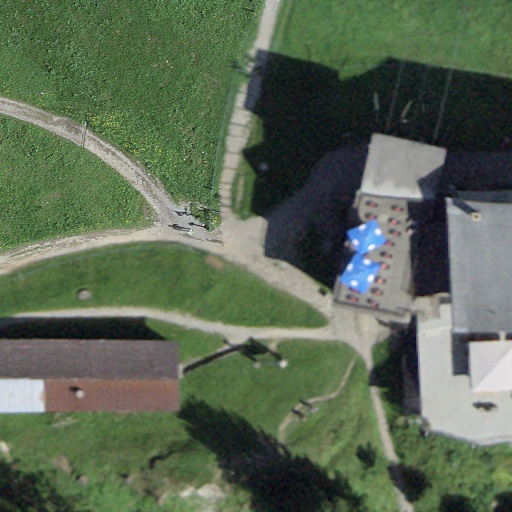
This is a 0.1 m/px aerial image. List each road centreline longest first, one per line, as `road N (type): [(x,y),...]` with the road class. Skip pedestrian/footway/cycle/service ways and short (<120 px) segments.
road 1 (track): [(233,245),(365,156),(436,172),(511,168)]
road 2 (track): [(0,110),(57,128),(233,245)]
